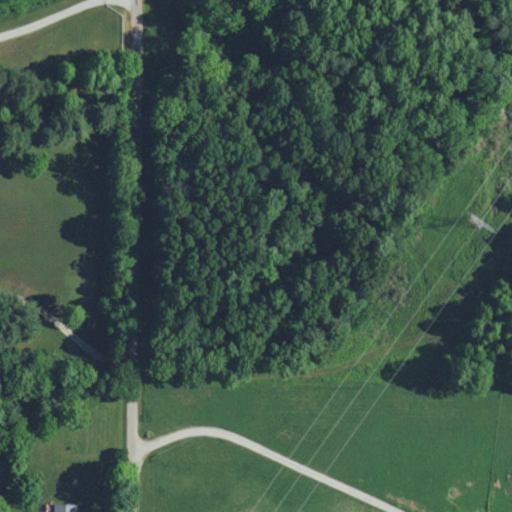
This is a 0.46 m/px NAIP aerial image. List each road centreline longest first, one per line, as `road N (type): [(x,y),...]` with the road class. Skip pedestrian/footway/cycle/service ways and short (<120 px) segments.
road 1 (residential): [(130,511),(134,0)]
road 2 (residential): [(128,364),(0,282)]
